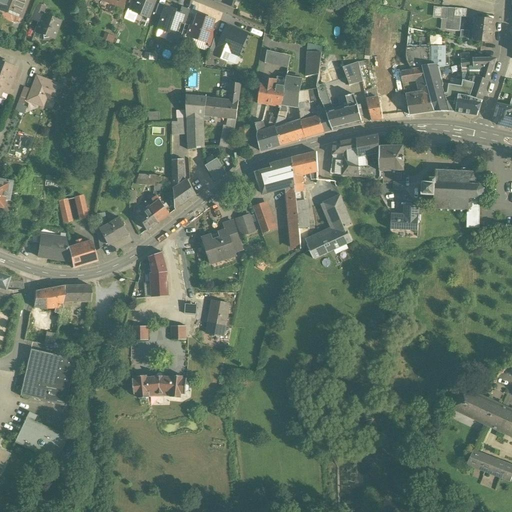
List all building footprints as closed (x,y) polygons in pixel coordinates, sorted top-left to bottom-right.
[(0,0),(0,11),(10,15),(12,11),(22,15),(27,0),(0,0)] [(131,0),(128,7),(134,10),(137,0),(131,0)] [(137,0),(134,10),(133,12),(137,13),(139,16),(142,17),(144,16),(148,18),(155,0),(137,0)] [(234,1),(230,0),(215,0),(215,2),(232,9),(235,1),(234,1)] [(46,8),(36,4),(31,17),(39,20),(41,15),(43,15),(46,8)] [(176,11),(166,7),(158,29),(169,32),(170,30),(176,32),(179,23),(178,22),(180,15),(175,13),(176,11)] [(189,11),(182,8),(180,15),(178,22),(179,23),(185,25),(189,11)] [(456,9),(447,8),(446,20),(445,31),(460,32),(462,17),(455,16),(456,9)] [(456,9),(455,16),(462,17),(466,17),(467,10),(456,9)] [(46,17),(45,17),(43,16),(43,15),(41,15),(39,20),(35,31),(36,32),(42,35),(41,35),(42,35),(43,40),(47,39),(47,40),(48,39),(50,38),(51,39),(51,38),(52,38),(53,39),(54,38),(60,22),(46,17)] [(214,21),(198,15),(194,28),(191,27),(187,36),(206,42),(207,41),(211,29),(214,21)] [(494,20),(475,18),(473,42),(492,44),(494,20)] [(247,35),(227,26),(222,39),(215,56),(235,64),(247,35)] [(217,31),(211,29),(207,41),(213,42),(215,36),(217,31)] [(469,32),(462,31),(461,39),(469,40),(469,32)] [(106,33),(104,38),(114,43),(116,37),(106,33)] [(433,44),(444,45),(444,36),(433,35),(433,44)] [(222,39),(215,36),(213,42),(211,47),(209,53),(215,56),(222,39)] [(407,44),(400,43),(399,58),(398,62),(405,62),(406,62),(405,59),(406,49),(407,44)] [(310,44),(309,51),(323,53),(324,46),(310,44)] [(431,48),(406,49),(405,59),(406,62),(408,67),(409,68),(410,69),(411,69),(412,70),(423,69),(423,70),(433,68),(432,58),(431,48)] [(444,48),(431,48),(432,58),(433,68),(438,68),(439,68),(444,67),(444,58),(444,48)] [(290,57),(267,51),(264,63),(288,68),(290,57)] [(307,76),(320,74),(319,68),(321,54),(308,52),(307,76)] [(0,62),(0,96),(0,97),(2,93),(6,94),(16,69),(6,65),(6,63),(4,60),(0,61),(0,62)] [(472,60),(461,61),(461,68),(473,67),(472,60)] [(496,60),(472,60),(473,67),(474,71),(483,72),(492,72),(496,60)] [(398,62),(398,63),(399,71),(400,70),(400,72),(403,84),(403,88),(406,87),(405,83),(418,81),(426,80),(423,70),(409,72),(405,62),(398,62)] [(358,63),(343,68),(350,86),(362,82),(359,68),(358,63)] [(444,94),(442,88),(443,88),(442,84),(442,81),(439,68),(438,68),(433,68),(423,70),(426,80),(430,97),(434,112),(449,112),(444,94)] [(492,72),(483,72),(482,79),(489,81),(492,72)] [(477,78),(469,78),(469,75),(462,75),(462,81),(475,84),(477,78)] [(36,77),(27,101),(40,105),(43,96),(58,102),(64,87),(36,77)] [(482,79),(477,77),(477,78),(475,84),(470,97),(482,101),(489,81),(482,79)] [(276,81),(263,78),(262,84),(260,84),(258,101),(257,104),(266,105),(280,108),(282,102),(283,102),(285,88),(284,87),(286,79),(277,78),(276,81)] [(288,105),(293,80),(286,78),(286,79),(284,87),(285,88),(283,102),(282,102),(280,108),(277,117),(285,119),(287,112),(288,105)] [(293,80),(288,105),(298,107),(297,105),(297,102),(298,101),(298,93),(300,92),(302,81),(293,80)] [(426,80),(418,81),(421,95),(418,95),(419,98),(430,97),(426,80)] [(475,84),(462,81),(462,87),(448,85),(447,93),(444,94),(449,112),(455,113),(459,95),(470,97),(475,84)] [(241,85),(231,83),(229,93),(228,101),(238,103),(241,85)] [(333,111),(325,85),(317,87),(318,90),(317,90),(318,98),(326,113),(333,111)] [(23,89),(17,104),(22,106),(28,91),(23,89)] [(229,93),(222,92),(221,101),(228,101),(229,93)] [(300,92),(298,93),(298,101),(297,102),(297,105),(306,103),(304,92),(300,92)] [(353,95),(345,97),(348,107),(333,111),(326,113),(327,116),(332,131),(361,124),(359,116),(361,115),(360,110),(358,111),(353,95)] [(482,101),(470,97),(459,95),(455,113),(477,117),(482,101)] [(191,97),(186,96),(186,97),(187,135),(188,151),(205,148),(204,119),(204,116),(206,99),(191,97)] [(419,98),(406,100),(407,104),(409,115),(434,112),(430,97),(419,98)] [(377,98),(366,101),(367,107),(380,105),(377,98)] [(221,101),(206,99),(204,116),(228,119),(236,120),(238,103),(228,101),(221,101)] [(306,103),(297,105),(298,107),(300,121),(300,123),(305,122),(304,112),(307,112),(306,103)] [(511,128),(511,107),(497,104),(493,120),(497,125),(511,130),(511,128)] [(380,105),(367,107),(371,122),(383,120),(381,109),(380,105)] [(305,122),(300,123),(305,138),(332,131),(327,116),(305,122)] [(276,119),(270,117),(268,130),(274,128),(276,119)] [(187,135),(186,119),(177,119),(177,136),(187,135)] [(236,120),(228,119),(226,127),(234,129),(236,120)] [(255,124),(257,133),(265,131),(262,121),(261,124),(255,124)] [(300,121),(275,129),(277,133),(280,146),(305,138),(300,123),(300,121)] [(226,127),(223,126),(219,147),(230,150),(232,142),(234,129),(226,127)] [(249,128),(241,128),(241,142),(242,142),(249,142),(249,128)] [(265,131),(257,133),(256,138),(260,152),(280,146),(277,133),(275,129),(275,128),(274,128),(268,130),(265,131)] [(378,136),(357,140),(358,158),(363,157),(379,154),(379,147),(378,136)] [(357,140),(334,144),(332,156),(341,154),(341,161),(344,160),(345,168),(331,167),(330,174),(359,177),(358,158),(357,140)] [(241,142),(232,142),(230,150),(229,154),(230,154),(235,154),(241,153),(242,142),(241,142)] [(403,147),(379,147),(379,154),(380,172),(387,172),(404,172),(403,147)] [(317,152),(292,159),(293,178),(301,176),(310,174),(318,172),(317,152)] [(217,159),(205,166),(214,181),(226,174),(217,159)] [(292,159),(270,165),(271,169),(256,174),(263,195),(287,189),(294,187),(293,178),(292,159)] [(182,160),(172,161),(173,189),(183,183),(182,160)] [(152,175),(163,176),(164,168),(153,167),(152,175)] [(464,171),(462,171),(462,173),(457,173),(457,171),(456,171),(456,173),(450,172),(450,170),(448,170),(448,168),(445,168),(445,170),(443,170),(443,172),(437,172),(435,170),(434,171),(436,173),(435,179),(431,179),(431,178),(425,178),(424,183),(422,183),(422,196),(434,197),(434,208),(433,210),(434,210),(435,209),(441,210),(441,212),(442,212),(442,210),(448,210),(447,212),(449,212),(449,210),(454,210),(454,212),(455,212),(455,210),(461,211),(461,213),(462,213),(462,211),(467,211),(467,229),(479,229),(480,200),(479,199),(482,196),(484,196),(484,195),(483,195),(483,191),(484,190),(484,189),(483,190),(480,187),(481,185),(480,185),(479,186),(475,186),(478,184),(479,184),(479,183),(478,182),(478,178),(479,178),(479,177),(478,177),(475,174),(476,172),(475,172),(474,173),(470,173),(470,171),(468,171),(468,173),(464,173),(464,171)] [(44,186),(57,187),(58,177),(45,176),(44,186)] [(149,177),(138,176),(135,185),(153,187),(153,182),(160,182),(161,178),(160,178),(160,177),(159,177),(159,178),(150,177),(149,177)] [(301,176),(293,178),(294,187),(298,227),(299,230),(307,229),(307,230),(309,230),(303,192),(303,179),(301,176)] [(183,183),(173,189),(174,209),(175,211),(196,196),(187,181),(183,183)] [(161,183),(154,182),(154,192),(162,192),(161,183)] [(294,187),(287,189),(289,215),(288,216),(292,249),(300,243),(299,230),(298,227),(294,187)] [(88,218),(83,196),(75,198),(80,220),(88,218)] [(352,225),(340,196),(334,199),(345,228),(346,229),(352,226),(352,225)] [(157,197),(151,201),(154,205),(160,201),(157,197)] [(345,228),(334,199),(323,205),(335,230),(336,232),(345,228)] [(71,222),(66,200),(59,202),(64,223),(71,222)] [(154,205),(150,208),(158,223),(169,215),(160,201),(154,205)] [(147,202),(140,207),(139,212),(141,214),(150,208),(147,202)] [(267,204),(254,209),(262,232),(275,228),(267,204)] [(141,214),(139,215),(147,231),(158,223),(150,208),(141,214)] [(418,209),(404,208),(404,216),(392,215),(391,230),(417,231),(418,209)] [(237,220),(242,235),(254,231),(249,216),(237,220)] [(119,219),(104,227),(105,228),(99,231),(107,245),(127,235),(123,227),(123,226),(119,219)] [(233,222),(224,225),(227,231),(229,237),(237,234),(233,222)] [(334,233),(307,246),(313,260),(335,250),(345,245),(352,241),(346,229),(345,228),(336,232),(334,233)] [(41,233),(34,231),(32,243),(39,244),(41,233)] [(107,245),(99,231),(97,232),(100,249),(107,245)] [(237,234),(229,237),(227,231),(203,239),(211,263),(212,262),(210,258),(217,256),(218,260),(235,255),(235,253),(242,250),(237,234)] [(51,241),(41,240),(40,249),(41,250),(41,252),(40,252),(39,253),(38,254),(37,255),(38,257),(38,258),(40,259),(41,259),(42,259),(43,258),(44,257),(49,257),(49,258),(71,261),(68,248),(65,240),(51,238),(51,241)] [(76,246),(68,248),(71,261),(72,269),(97,261),(91,242),(82,244),(76,246)] [(345,245),(335,250),(337,254),(347,249),(345,245)] [(162,253),(149,257),(152,273),(152,274),(167,272),(162,253)] [(167,272),(152,274),(152,273),(150,273),(153,297),(168,296),(167,272)] [(10,278),(0,274),(0,288),(5,290),(10,278)] [(23,281),(10,283),(11,291),(24,289),(23,281)] [(91,286),(65,287),(62,302),(68,302),(89,302),(90,302),(91,286)] [(65,287),(36,292),(35,292),(33,307),(41,309),(49,308),(55,306),(54,311),(60,312),(62,302),(65,287)] [(229,304),(212,301),(210,316),(209,325),(208,324),(206,334),(224,337),(229,304)] [(68,302),(62,302),(60,312),(58,322),(59,322),(67,324),(71,307),(68,306),(68,302)] [(199,315),(200,306),(188,304),(187,313),(199,315)] [(186,340),(186,326),(171,326),(171,340),(186,340)] [(148,341),(148,327),(133,327),(133,341),(148,341)] [(55,346),(57,334),(48,332),(46,344),(55,346)] [(75,360),(30,349),(23,381),(68,391),(75,360)] [(147,376),(136,377),(136,379),(132,379),(134,395),(138,395),(138,399),(140,398),(142,400),(146,399),(148,398),(149,397),(149,395),(154,394),(156,397),(163,397),(166,394),(170,395),(170,397),(181,398),(181,394),(185,395),(185,393),(189,391),(189,383),(187,381),(187,379),(183,378),(183,376),(172,375),(172,377),(162,376),(157,376),(147,378),(147,376)] [(68,391),(23,381),(19,396),(64,407),(68,391)] [(486,399),(462,387),(451,409),(492,428),(502,406),(503,404),(500,403),(499,406),(489,401),(490,398),(487,397),(486,399)] [(511,411),(509,410),(502,406),(492,428),(499,432),(511,437),(511,411)] [(67,437),(35,422),(38,416),(29,412),(14,443),(55,462),(67,437)] [(0,449),(0,468),(4,461),(6,462),(10,454),(0,449)] [(511,466),(473,451),(466,465),(510,482),(511,476),(511,466)]
